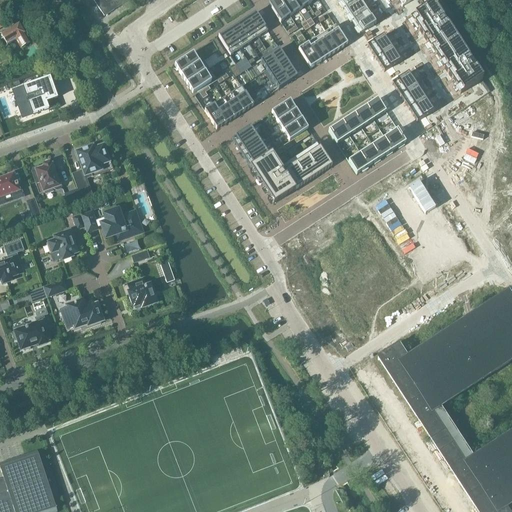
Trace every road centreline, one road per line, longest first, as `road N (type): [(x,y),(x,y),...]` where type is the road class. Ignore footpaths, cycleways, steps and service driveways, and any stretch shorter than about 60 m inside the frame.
road 1 (residential): [(418,511),(273,286),(279,275),(262,248)]
road 2 (residential): [(262,248),(137,57)]
road 3 (residential): [(262,248),(421,146)]
road 4 (residential): [(421,146),(324,0)]
road 5 (residential): [(499,265),(360,355)]
road 6 (residential): [(421,146),(499,265)]
